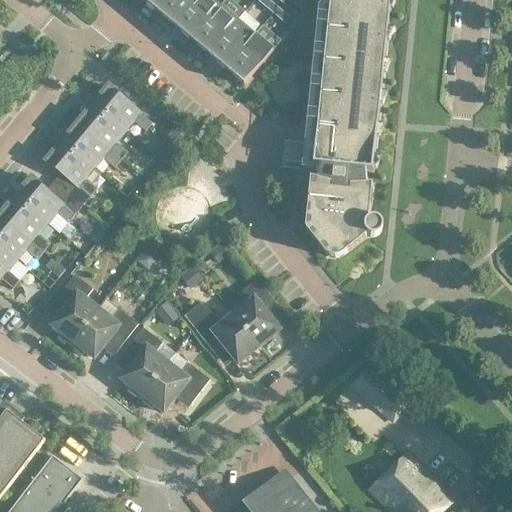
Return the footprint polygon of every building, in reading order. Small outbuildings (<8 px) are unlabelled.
[(142,0),(156,12),(166,0),(142,0)] [(166,0),(156,12),(174,27),(196,0),(166,0)] [(196,0),(174,27),(191,42),(220,7),(211,0),(196,0)] [(267,0),(255,0),(273,15),(278,9),(267,0)] [(289,0),(285,0),(282,4),(300,19),(305,13),(289,0)] [(328,23),(387,29),(390,0),(325,0),(330,4),(328,23)] [(220,7),(191,42),(209,56),(237,22),(220,7)] [(278,9),(273,15),(291,30),(296,24),(278,9)] [(209,56),(226,71),(255,37),(237,22),(209,56)] [(328,23),(325,54),(384,60),(387,29),(328,23)] [(255,37),(226,71),(244,86),(272,52),(255,37)] [(322,84),(381,90),(384,60),(325,54),(322,84)] [(322,84),(319,114),(378,120),(381,90),(322,84)] [(93,106),(125,133),(134,122),(146,133),(152,125),(140,115),(141,114),(109,87),(93,106)] [(78,125),(122,161),(128,154),(116,143),(125,133),(93,106),(78,125)] [(316,144),(375,150),(378,120),(319,114),(316,144)] [(62,143),(94,170),(103,159),(115,169),(122,161),(78,125),(62,143)] [(71,197),(83,207),(98,190),(85,180),(94,170),(62,143),(46,162),(78,188),(71,197)] [(310,184),(306,228),(306,230),(306,231),(307,233),(322,250),(327,256),(334,259),(342,258),(348,253),(367,237),(372,238),(378,236),(381,232),(381,229),(379,223),(374,220),(369,220),(373,186),(367,187),(366,171),(373,172),(375,150),(316,144),(314,166),(321,167),(316,184),(310,184)] [(16,198),(47,225),(56,214),(68,225),(75,217),(83,207),(71,197),(63,206),(32,179),(16,198)] [(0,216),(44,253),(51,246),(39,235),(47,225),(16,198),(0,216)] [(94,233),(101,216),(89,212),(82,229),(94,233)] [(0,216),(0,247),(17,261),(25,251),(38,261),(44,253),(0,216)] [(17,261),(0,247),(0,279),(1,280),(14,290),(20,282),(8,272),(17,261)] [(176,266),(185,277),(197,269),(188,257),(176,266)] [(52,326),(74,343),(99,310),(86,300),(93,290),(75,277),(57,300),(67,308),(52,326)] [(246,305),(233,316),(260,348),(281,331),(266,312),(276,304),(257,281),(239,296),(246,305)] [(238,365),(260,348),(233,316),(220,326),(202,304),(185,318),(214,354),(224,347),(238,365)] [(99,310),(74,343),(95,360),(110,341),(120,349),(139,326),(120,311),(112,320),(99,310)] [(122,380),(143,397),(169,364),(156,354),(163,344),(144,330),(126,353),(136,362),(122,380)] [(169,364),(143,397),(165,414),(179,395),(192,405),(210,381),(189,365),(182,374),(169,364)] [(409,403),(368,366),(351,386),(393,422),(409,403)] [(20,423),(14,431),(0,421),(0,501),(46,442),(20,423)] [(443,511),(452,504),(406,456),(368,493),(386,511),(443,511)] [(53,457),(22,498),(10,511),(59,511),(80,485),(79,477),(53,457)] [(272,484),(246,505),(251,511),(316,511),(314,509),(316,508),(301,490),(299,491),(288,477),(275,487),(272,484)] [(480,511),(487,506),(474,493),(463,503),(471,511),(480,511)]
